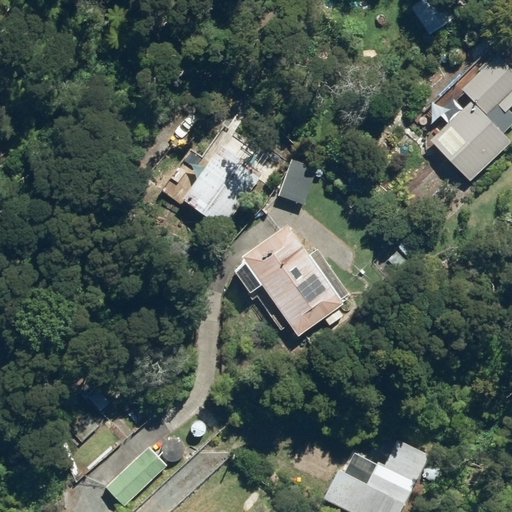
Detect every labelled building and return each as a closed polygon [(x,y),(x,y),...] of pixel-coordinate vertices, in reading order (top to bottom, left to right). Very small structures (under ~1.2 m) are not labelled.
[(431,0),(414,0),(412,2),(429,29),(444,19),(431,0)] [(469,99),(428,139),(471,183),(511,144),(501,134),(511,122),(511,47),(508,43),(460,89),(469,99)] [(204,122),(186,110),(171,133),(162,128),(144,156),(159,165),(174,142),(185,150),(204,122)] [(185,205),(188,201),(225,226),(262,173),(221,144),(210,162),(193,150),(165,191),(185,205)] [(301,199),(310,162),(289,157),(279,193),(301,199)] [(345,303),(289,224),(244,256),(300,336),(325,318),(331,326),(344,316),(339,308),(345,303)] [(396,250),(384,263),(395,273),(408,261),(396,250)] [(100,411),(111,403),(105,395),(94,404),(100,411)] [(73,429),(83,441),(93,433),(84,421),(73,429)] [(94,436),(61,467),(76,483),(109,452),(94,436)] [(150,446),(106,486),(124,506),(168,466),(150,446)] [(333,495),(362,511),(399,511),(403,505),(344,473),(333,495)]
